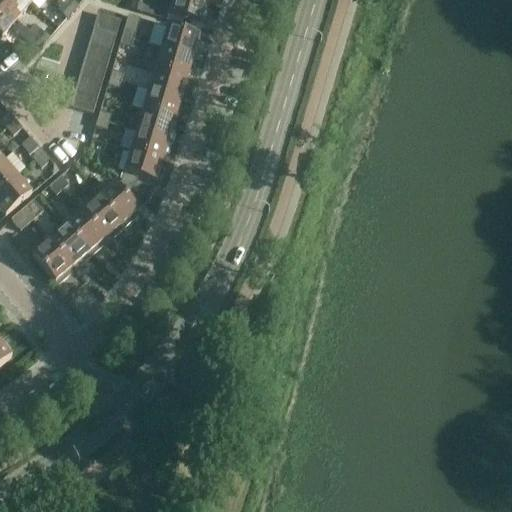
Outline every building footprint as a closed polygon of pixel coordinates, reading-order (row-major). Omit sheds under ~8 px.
[(0,0),(0,8),(17,24),(31,7),(22,0),(0,0)] [(67,0),(62,6),(72,15),(78,8),(68,0),(67,0)] [(132,0),(131,7),(129,12),(142,15),(146,0),(132,0)] [(209,6),(187,0),(171,0),(167,17),(203,28),(209,6)] [(72,15),(62,6),(57,12),(67,21),(72,15)] [(0,38),(2,40),(17,24),(0,8),(0,38)] [(120,23),(97,16),(92,32),(115,38),(120,23)] [(137,28),(133,27),(135,20),(128,18),(124,32),(135,35),(137,28)] [(34,27),(28,34),(34,38),(44,47),(49,41),(34,27)] [(199,39),(166,30),(159,51),(192,61),(199,39)] [(87,48),(111,55),(115,38),(92,32),(87,48)] [(121,40),(133,43),(135,35),(124,32),(121,40)] [(28,45),(19,55),(29,64),(38,53),(44,47),(34,38),(28,45)] [(133,43),(121,40),(119,47),(131,51),(133,43)] [(83,64),(106,71),(111,55),(87,48),(83,64)] [(192,61),(159,51),(153,72),(186,81),(192,61)] [(78,79),(101,86),(106,71),(83,64),(78,79)] [(186,81),(153,72),(147,92),(180,102),(186,81)] [(109,81),(121,84),(123,77),(111,73),(109,81)] [(74,94),(97,102),(101,86),(78,79),(74,94)] [(121,84),(109,81),(107,89),(118,92),(121,84)] [(180,102),(147,92),(141,113),(174,123),(180,102)] [(69,110),(75,112),(92,117),(97,102),(74,94),(69,110)] [(174,123),(141,113),(135,134),(168,144),(174,123)] [(97,123),(108,126),(111,118),(99,115),(97,123)] [(9,116),(0,123),(0,124),(6,132),(15,124),(9,116)] [(108,126),(97,123),(95,130),(106,133),(108,126)] [(13,139),(22,131),(15,124),(6,132),(13,139)] [(168,144),(135,134),(129,154),(162,164),(168,144)] [(37,149),(28,157),(34,164),(44,156),(37,149)] [(162,164),(129,154),(122,177),(123,177),(121,183),(150,202),(155,186),(155,187),(162,164)] [(41,172),(50,164),(44,156),(34,164),(41,172)] [(0,194),(17,179),(3,163),(0,165),(0,194)] [(0,217),(3,221),(31,196),(17,179),(0,194),(0,217)] [(54,185),(61,194),(68,189),(60,180),(54,185)] [(150,202),(121,183),(120,187),(117,189),(113,185),(96,200),(120,228),(150,203),(150,202)] [(61,194),(54,185),(48,190),(56,199),(61,194)] [(79,215),(103,243),(120,228),(96,200),(79,215)] [(26,209),(35,221),(42,215),(32,203),(26,209)] [(35,221),(26,209),(10,223),(20,234),(35,221)] [(103,243),(79,215),(63,228),(87,257),(103,243)] [(87,257),(63,228),(47,243),(71,271),(87,257)] [(71,271),(47,243),(30,257),(54,285),(71,271)] [(0,347),(0,368),(11,360),(0,347)]
